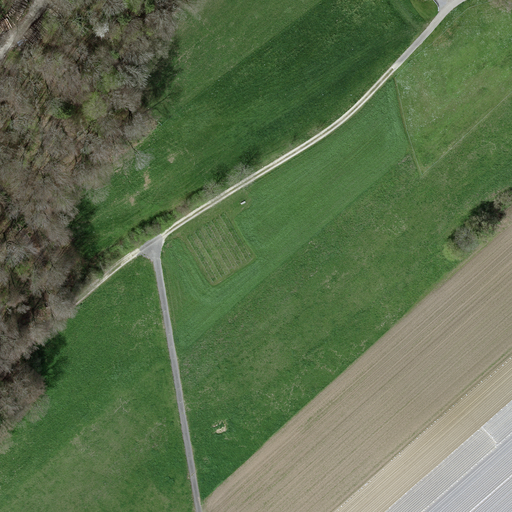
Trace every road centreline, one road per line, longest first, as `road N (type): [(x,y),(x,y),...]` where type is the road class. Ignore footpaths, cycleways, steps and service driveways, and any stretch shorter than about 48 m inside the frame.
road 1 (track): [(0,369),(128,255),(337,126),(462,0)]
road 2 (track): [(153,241),(199,511)]
